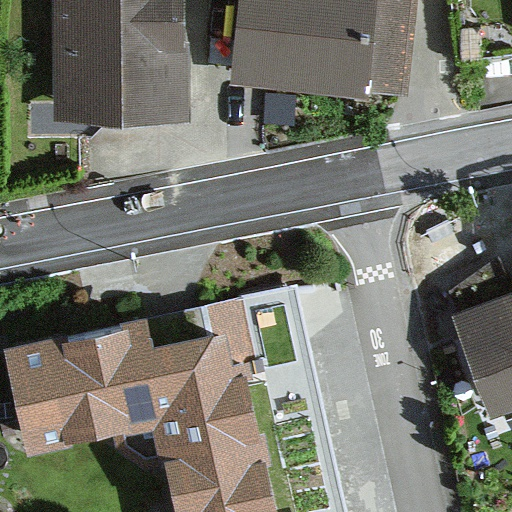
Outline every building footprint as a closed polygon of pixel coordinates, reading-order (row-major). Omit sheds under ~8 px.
[(190,0),(53,0),(56,111),(194,107),(190,0)] [(419,0),(239,0),(232,73),(368,87),(369,79),(411,83),(419,0)] [(511,279),(453,301),(492,405),(511,397),(511,279)] [(288,511),(288,510),(285,498),(280,497),(269,449),(267,439),(275,438),(249,320),(233,323),(229,307),(154,324),(149,300),(3,332),(28,441),(111,423),(116,445),(148,463),(172,458),(181,502),(170,504),(172,511),(288,511)] [(314,439),(269,449),(280,497),(285,498),(288,510),(328,501),(314,439)]
